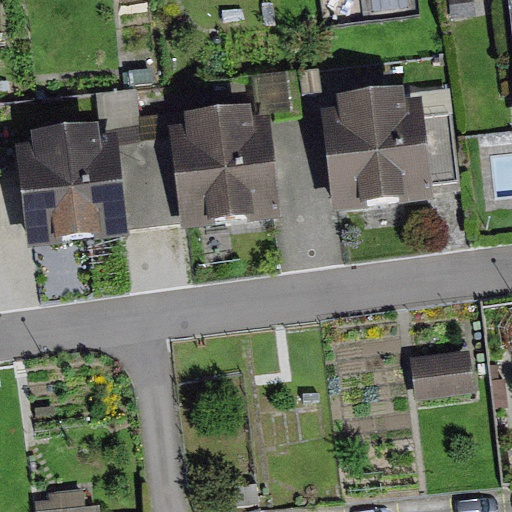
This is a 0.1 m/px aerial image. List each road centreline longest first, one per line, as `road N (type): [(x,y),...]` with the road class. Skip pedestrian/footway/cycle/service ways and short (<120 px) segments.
road 1 (residential): [(145,318),(511,271)]
road 2 (residential): [(170,511),(145,318)]
road 3 (residential): [(0,337),(145,318)]
